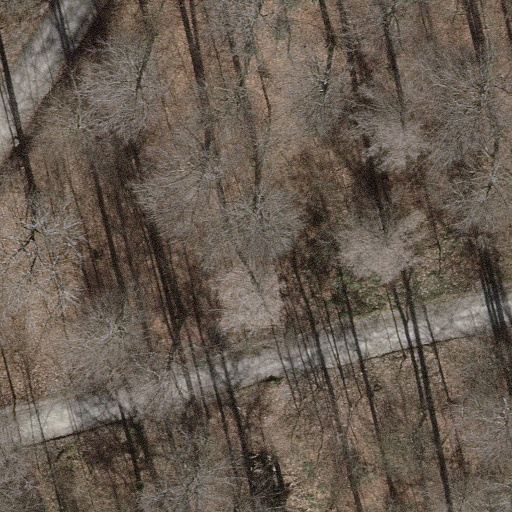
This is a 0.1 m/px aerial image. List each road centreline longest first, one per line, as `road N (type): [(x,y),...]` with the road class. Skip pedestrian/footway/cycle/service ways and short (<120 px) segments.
road 1 (track): [(511,304),(0,437)]
road 2 (track): [(85,0),(0,132)]
